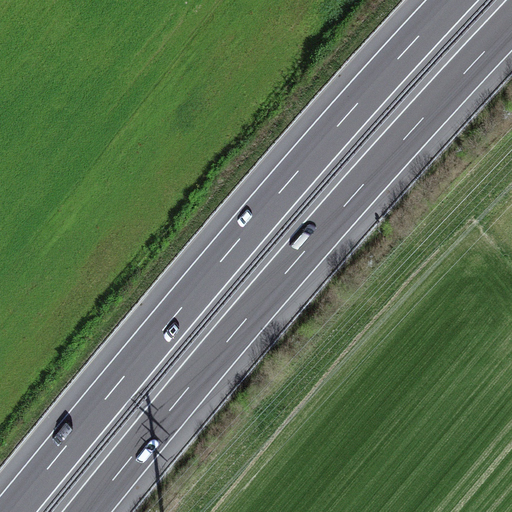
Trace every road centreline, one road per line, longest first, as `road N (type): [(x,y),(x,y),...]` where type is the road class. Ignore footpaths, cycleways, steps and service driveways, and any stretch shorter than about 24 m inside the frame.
road 1 (motorway): [(454,0),(8,511)]
road 2 (motorway): [(83,511),(511,17)]
